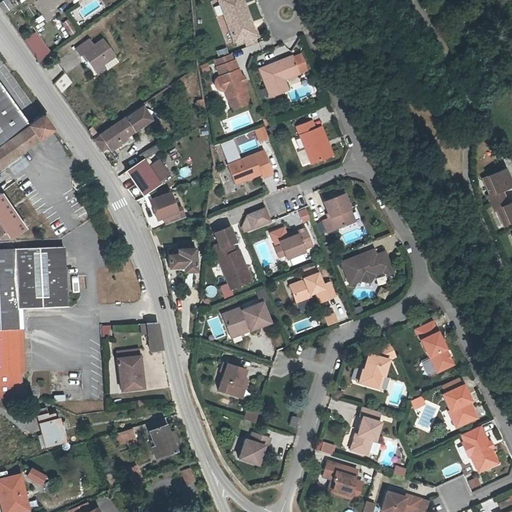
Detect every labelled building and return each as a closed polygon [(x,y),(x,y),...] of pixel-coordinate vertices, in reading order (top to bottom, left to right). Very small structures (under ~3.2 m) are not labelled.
[(15,8),(9,0),(0,0),(0,7),(5,15),(15,8)] [(246,22),(237,0),(216,0),(233,45),(235,44),(237,47),(245,44),(244,41),(256,35),(250,20),(246,22)] [(237,0),(246,22),(250,20),(242,0),(237,0)] [(37,27),(45,24),(42,15),(33,18),(37,27)] [(68,35),(75,32),(69,18),(62,21),(68,35)] [(36,31),(23,40),(39,61),(51,52),(36,31)] [(104,64),(113,58),(117,63),(119,66),(129,59),(124,52),(112,34),(103,40),(99,34),(84,44),(90,50),(93,48),(103,65),(104,64)] [(233,55),(216,63),(220,74),(219,76),(217,78),(217,82),(217,84),(219,85),(220,87),(223,88),(232,109),(249,102),(244,88),(246,86),(233,55)] [(292,55),(260,68),(271,96),(289,89),(284,79),(300,72),(292,55)] [(117,63),(113,58),(104,64),(107,69),(117,63)] [(62,92),(73,81),(65,73),(53,83),(62,92)] [(0,143),(28,124),(0,84),(0,143)] [(146,106),(125,119),(134,132),(135,134),(155,120),(146,106)] [(28,124),(0,143),(0,165),(5,162),(19,151),(50,128),(41,114),(28,124)] [(105,141),(109,147),(112,151),(121,144),(119,142),(126,137),(134,132),(125,119),(94,140),(98,146),(105,141)] [(313,121),(298,127),(312,164),(331,156),(326,143),(328,142),(322,127),(316,129),(313,121)] [(253,129),(259,142),(269,138),(264,125),(253,129)] [(119,142),(121,144),(122,146),(129,142),(126,137),(119,142)] [(240,140),(242,149),(254,147),(253,138),(240,140)] [(109,147),(105,141),(98,146),(103,152),(109,147)] [(305,148),(297,149),(301,166),(309,165),(305,148)] [(27,163),(19,151),(5,162),(13,173),(27,163)] [(264,151),(228,165),(235,181),(246,177),(247,179),(263,173),(264,177),(273,174),(264,151)] [(161,181),(149,164),(145,158),(129,169),(132,174),(145,193),(161,181)] [(503,190),(511,185),(511,180),(507,168),(484,178),(491,194),(488,195),(494,211),(497,210),(504,226),(511,222),(511,202),(509,204),(503,190)] [(344,209),(350,207),(344,192),(322,199),(329,216),(334,228),(350,222),(344,209)] [(180,213),(173,193),(152,200),(159,219),(165,218),(180,213)] [(0,238),(3,240),(9,239),(10,239),(25,230),(2,194),(0,194),(0,238)] [(242,226),(245,232),(254,228),(273,220),(267,207),(249,215),(247,216),(242,226)] [(301,222),(310,220),(306,207),(298,209),(301,222)] [(344,209),(350,222),(355,220),(350,207),(344,209)] [(180,213),(165,218),(167,226),(182,221),(187,220),(184,209),(179,210),(180,213)] [(329,216),(322,219),(327,231),(334,228),(329,216)] [(242,267),(236,250),(233,242),(236,240),(230,226),(215,232),(220,243),(214,245),(216,250),(214,251),(217,258),(219,257),(232,289),(253,281),(247,265),(242,267)] [(296,235),(290,237),(277,242),(279,247),(283,257),(285,260),(306,252),(304,248),(312,245),(305,226),(295,230),(296,235)] [(279,247),(272,250),(277,260),(283,257),(279,247)] [(17,252),(22,309),(36,308),(67,305),(63,248),(17,252)] [(370,258),(377,255),(375,248),(359,255),(370,258)] [(242,267),(247,265),(240,249),(236,250),(242,267)] [(192,250),(178,251),(167,252),(168,271),(182,270),(182,274),(194,273),(193,250),(192,250)] [(0,330),(17,329),(19,329),(17,309),(22,309),(17,252),(0,253),(0,330)] [(341,262),(350,285),(358,283),(370,285),(373,277),(381,274),(388,277),(395,274),(386,252),(377,255),(370,258),(359,255),(341,262)] [(328,300),(322,285),(314,265),(299,271),(303,281),(288,287),(295,305),(309,300),(307,297),(314,294),(318,304),(328,300)] [(322,285),(328,300),(335,296),(329,282),(322,285)] [(378,297),(385,298),(387,289),(380,288),(378,297)] [(262,290),(255,292),(259,301),(266,298),(262,290)] [(221,315),(228,334),(248,326),(250,331),(269,325),(261,303),(241,311),(240,308),(221,315)] [(327,326),(338,321),(334,312),(323,316),(327,326)] [(435,321),(418,328),(430,358),(434,357),(439,372),(454,366),(435,321)] [(157,322),(145,324),(148,352),(160,350),(157,322)] [(103,334),(111,333),(110,325),(102,326),(103,334)] [(248,326),(228,334),(230,339),(250,331),(248,326)] [(17,329),(0,330),(0,389),(1,400),(24,397),(23,392),(21,370),(17,329)] [(23,329),(19,329),(17,329),(21,370),(27,369),(23,329)] [(395,357),(389,345),(366,355),(363,366),(361,370),(359,370),(355,383),(373,389),(378,376),(381,377),(386,361),(395,357)] [(119,354),(120,360),(139,357),(139,351),(119,354)] [(139,357),(120,360),(124,391),(144,388),(139,357)] [(245,371),(223,364),(220,373),(223,374),(218,392),(236,398),(242,379),(245,371)] [(378,376),(373,389),(377,391),(381,377),(378,376)] [(247,381),(242,379),(236,398),(241,399),(247,381)] [(461,426),(478,419),(470,404),(473,402),(466,386),(445,395),(451,410),(450,411),(453,419),(457,417),(461,426)] [(422,397),(416,400),(412,402),(415,409),(425,405),(422,397)] [(381,413),(363,407),(360,416),(363,417),(358,435),(356,434),(351,449),(368,455),(373,440),(376,441),(381,423),(378,422),(381,413)] [(50,408),(39,411),(45,429),(41,431),(47,449),(65,443),(57,416),(53,418),(50,408)] [(297,419),(291,417),(289,427),(295,428),(297,419)] [(152,430),(161,449),(158,450),(162,462),(183,453),(170,423),(152,430)] [(482,427),(463,435),(479,472),(498,464),(482,427)] [(134,431),(117,437),(120,444),(136,438),(134,431)] [(262,448),(266,449),(269,440),(251,434),(248,443),(244,441),(237,460),(256,467),(260,456),(262,448)] [(137,445),(136,438),(128,441),(130,447),(137,445)] [(321,451),(333,454),(335,447),(323,443),(321,451)] [(333,490),(350,495),(351,493),(355,479),(355,477),(340,473),(342,465),(328,461),(323,476),(332,479),(333,479),(335,483),(333,490)] [(143,480),(149,478),(145,465),(138,467),(143,480)] [(392,473),(403,476),(406,468),(395,465),(392,473)] [(189,466),(180,470),(185,485),(195,481),(189,466)] [(41,485),(45,477),(31,470),(27,478),(41,485)] [(19,475),(0,479),(0,486),(6,511),(17,511),(28,510),(27,505),(21,484),(19,475)] [(471,489),(481,484),(477,476),(467,481),(471,489)] [(333,479),(332,479),(328,492),(349,498),(350,495),(333,490),(335,483),(333,479)] [(362,481),(355,479),(351,493),(358,496),(362,481)] [(399,497),(387,493),(381,511),(418,511),(423,500),(407,494),(405,499),(399,497)] [(367,502),(363,511),(372,511),(375,504),(367,502)]
